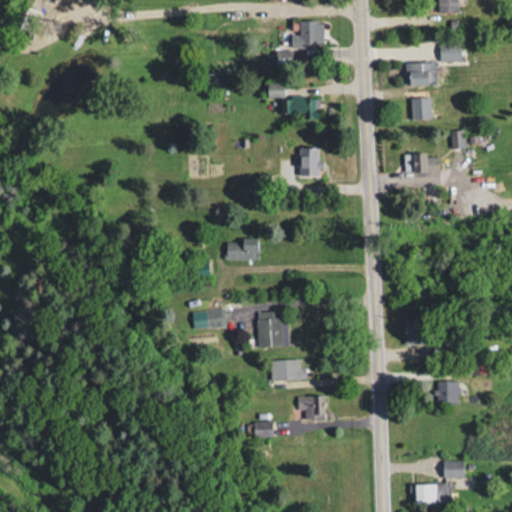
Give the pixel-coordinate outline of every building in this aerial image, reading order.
[(455,0),(436,0),(437,12),(456,12),(455,0)] [(289,19),(289,46),(322,46),(322,19),(289,19)] [(459,60),(459,42),(438,42),(438,60),(459,60)] [(280,62),(291,62),(291,50),(280,50),(280,62)] [(404,61),(404,83),(434,83),(434,61),(404,61)] [(319,95),(283,95),(283,83),(266,83),(266,97),(279,97),(279,117),(319,117),(319,95)] [(409,118),(429,118),(429,95),(409,95),(409,118)] [(298,177),(318,177),(318,146),(298,146),(298,177)] [(438,156),(426,156),(426,152),(408,152),(408,170),(438,171),(438,156)] [(256,258),(256,239),(225,239),(225,258),(256,258)] [(206,277),(206,261),(192,261),(192,277),(206,277)] [(192,326),(223,326),(223,309),(192,309),(192,326)] [(287,345),(287,316),(277,316),(277,311),(256,311),(256,345),(287,345)] [(426,344),(426,323),(402,323),(402,344),(426,344)] [(299,359),(270,359),(270,378),(305,378),(305,366),(299,366),(299,359)] [(483,361),(456,361),(457,373),(483,372),(483,361)] [(456,403),(456,380),(434,380),(434,403),(456,403)] [(324,395),(297,395),(297,418),(324,418),(324,395)] [(461,460),(441,460),(441,477),(461,477),(461,460)] [(409,482),(409,502),(448,502),(448,482),(409,482)]
